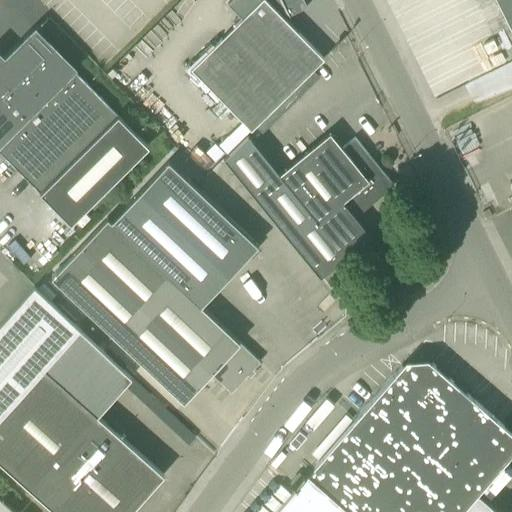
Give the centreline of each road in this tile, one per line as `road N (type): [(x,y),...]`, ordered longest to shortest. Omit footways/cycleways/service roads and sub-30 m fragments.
road 1 (unclassified): [(202,511),(320,374),(488,280)]
road 2 (unclassified): [(488,280),(354,0)]
